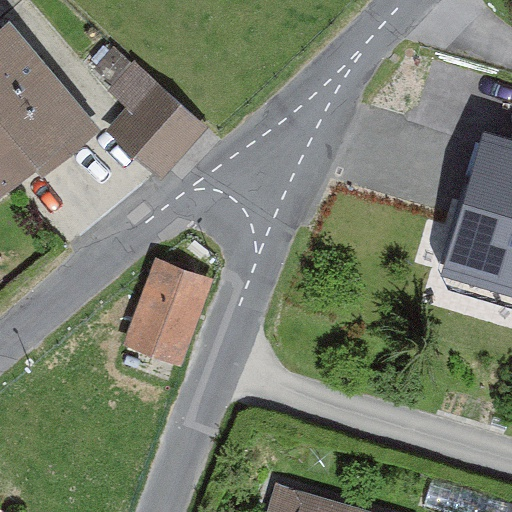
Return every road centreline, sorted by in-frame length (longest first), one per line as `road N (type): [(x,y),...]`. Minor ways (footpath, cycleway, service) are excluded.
road 1 (residential): [(163,511),(259,252),(265,133)]
road 2 (residential): [(265,133),(0,351)]
road 3 (residential): [(404,0),(265,133)]
